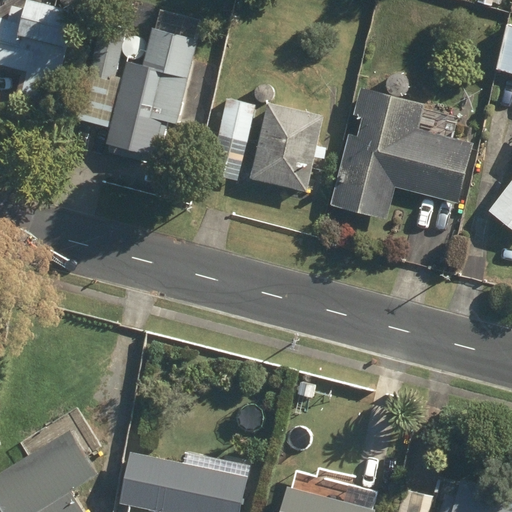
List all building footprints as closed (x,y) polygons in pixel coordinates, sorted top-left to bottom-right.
[(0,71),(19,75),(14,98),(50,106),(70,12),(23,2),(21,10),(9,8),(6,21),(0,20),(0,71)] [(106,145),(144,153),(142,162),(156,165),(165,123),(176,125),(194,41),(191,41),(195,22),(152,13),(140,67),(123,63),(119,79),(113,78),(120,47),(95,42),(87,76),(107,80),(104,92),(85,88),(78,116),(110,123),(106,145)] [(128,50),(132,50),(135,48),(138,45),(140,42),(140,38),(139,34),(137,31),(134,28),(130,27),(126,27),(123,29),(120,31),(118,34),(117,38),(117,41),(118,45),(121,48),(124,50),(128,50)] [(511,28),(507,27),(496,72),(511,76),(511,28)] [(397,96),(401,96),(405,94),(408,91),(409,87),(410,83),(409,79),(406,76),(403,74),(399,73),(396,73),(392,74),(389,76),(387,80),(386,83),(387,87),(388,90),(390,93),(394,95),(397,96)] [(258,98),(262,98),(265,96),(268,93),(270,89),(270,86),(269,82),(267,78),(263,76),(260,75),(256,75),(252,76),(249,79),(247,82),(246,86),(247,89),(248,93),(251,96),(254,98),(258,98)] [(275,85),(271,102),(300,108),(304,91),(275,85)] [(359,89),(329,204),(385,218),(393,188),(455,205),(471,144),(416,130),(423,106),(359,89)] [(225,100),(216,137),(245,144),(253,107),(225,100)] [(265,104),(248,181),(303,194),(311,158),(321,161),(324,150),(314,147),(321,117),(265,104)] [(511,179),(486,213),(511,232),(511,179)] [(80,511),(68,492),(94,477),(67,433),(0,473),(0,511),(80,511)] [(237,511),(245,479),(228,475),(230,466),(188,457),(186,466),(127,453),(116,504),(152,511),(237,511)] [(498,461),(494,477),(505,480),(509,464),(498,461)] [(511,511),(511,502),(472,493),(474,486),(460,482),(455,502),(442,498),(438,511),(511,511)] [(370,511),(368,511),(373,493),(344,486),(339,504),(283,490),(277,511),(370,511)] [(402,491),(397,511),(427,511),(431,497),(402,491)]
